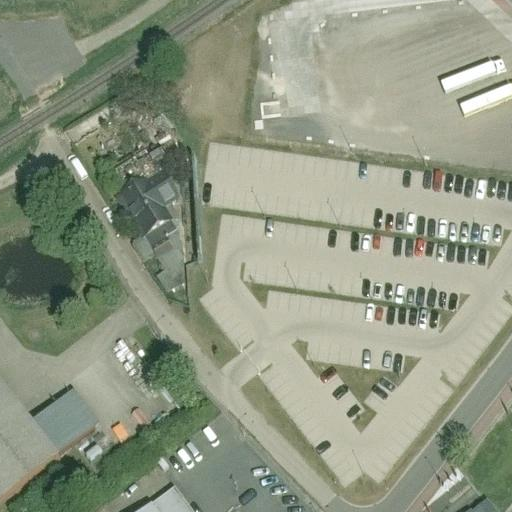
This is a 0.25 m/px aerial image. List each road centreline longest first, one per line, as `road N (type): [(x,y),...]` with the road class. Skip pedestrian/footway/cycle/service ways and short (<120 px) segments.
road 1 (unclassified): [(511,355),(385,511)]
road 2 (residential): [(159,0),(87,49),(17,79)]
